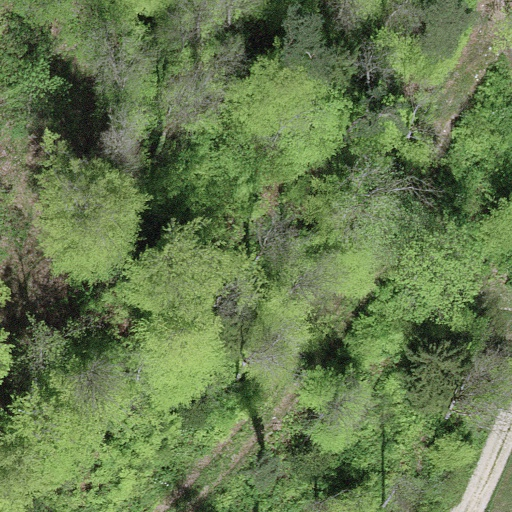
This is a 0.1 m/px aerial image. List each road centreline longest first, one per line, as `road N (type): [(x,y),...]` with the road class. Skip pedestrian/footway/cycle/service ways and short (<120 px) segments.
road 1 (track): [(168,511),(378,277),(427,193),(500,0)]
road 2 (track): [(472,511),(511,435),(511,31),(501,0)]
road 3 (track): [(0,326),(60,88),(70,0)]
